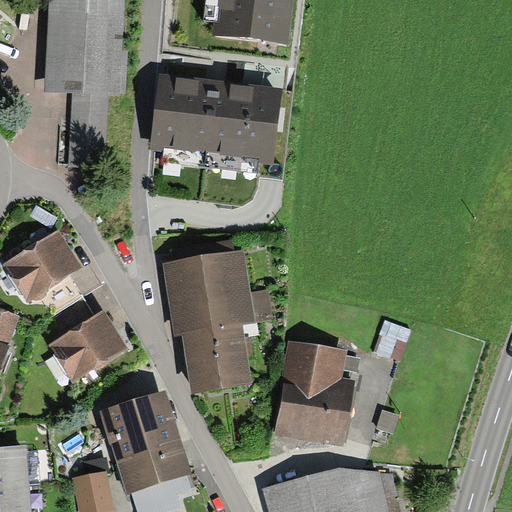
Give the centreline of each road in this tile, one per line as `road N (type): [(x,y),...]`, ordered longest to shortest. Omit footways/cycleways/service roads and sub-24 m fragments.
road 1 (residential): [(146,0),(139,211),(148,330)]
road 2 (residential): [(148,330),(52,189),(1,173)]
road 3 (residential): [(240,511),(148,330)]
road 4 (secondary): [(511,372),(466,511)]
